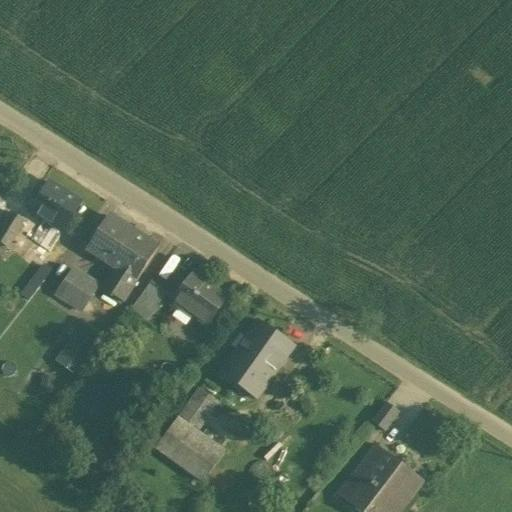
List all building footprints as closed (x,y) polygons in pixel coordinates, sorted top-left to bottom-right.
[(50,182),(32,211),(63,231),(82,203),(50,182)] [(0,230),(0,231),(13,240),(26,221),(11,212),(0,230)] [(111,217),(89,250),(111,264),(116,268),(102,289),(124,303),(160,249),(111,217)] [(28,295),(37,301),(54,270),(45,265),(28,295)] [(61,292),(82,306),(96,285),(74,271),(61,292)] [(211,284),(195,272),(174,301),(208,325),(227,298),(210,285),(211,284)] [(150,283),(132,310),(147,321),(166,295),(150,283)] [(88,321),(60,360),(84,377),(112,339),(88,321)] [(259,322),(221,374),(257,400),(295,347),(259,322)] [(46,375),(43,391),(54,393),(56,376),(46,375)] [(217,406),(198,392),(146,465),(193,499),(226,452),(199,433),(217,406)] [(387,403),(372,422),(386,432),(400,413),(387,403)] [(376,445),(338,495),(359,511),(404,511),(426,483),(376,445)]
